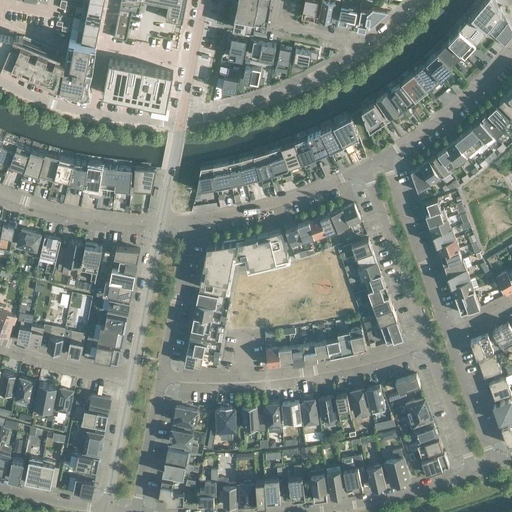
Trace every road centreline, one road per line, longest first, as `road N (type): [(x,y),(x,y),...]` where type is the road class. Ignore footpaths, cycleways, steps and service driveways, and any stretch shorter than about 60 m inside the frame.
road 1 (residential): [(425,341),(307,373),(161,375)]
road 2 (residential): [(179,121),(259,105),(356,56)]
road 3 (residential): [(448,333),(382,156)]
road 4 (residential): [(363,167),(425,341)]
road 5 (residential): [(363,167),(294,198),(191,221)]
road 6 (residential): [(511,48),(440,117),(382,156)]
road 7 (residential): [(160,222),(84,216),(0,192)]
road 8 (residential): [(161,375),(191,221)]
road 9 (residential): [(160,222),(130,374)]
road 10 (residential): [(336,507),(472,473)]
road 11 (residential): [(425,341),(472,473)]
road 12 (residential): [(130,374),(103,510)]
road 13 (residential): [(134,511),(161,375)]
road 14 (residential): [(493,464),(448,333)]
road 15 (residential): [(130,374),(0,340)]
